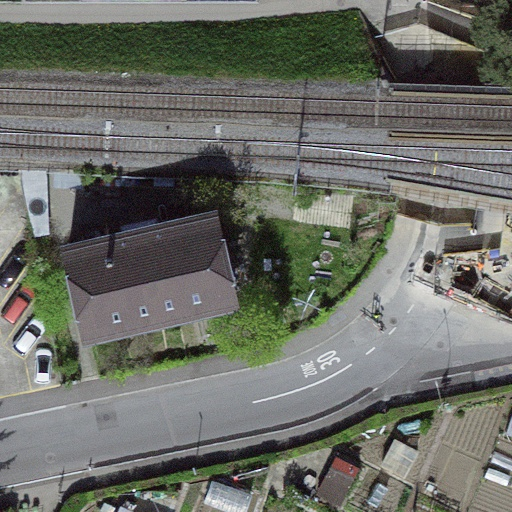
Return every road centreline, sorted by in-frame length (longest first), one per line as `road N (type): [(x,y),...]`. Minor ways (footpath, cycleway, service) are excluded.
road 1 (residential): [(412,307),(370,351),(313,384),(0,457)]
road 2 (unknown): [(460,32),(452,204),(434,270),(412,307)]
